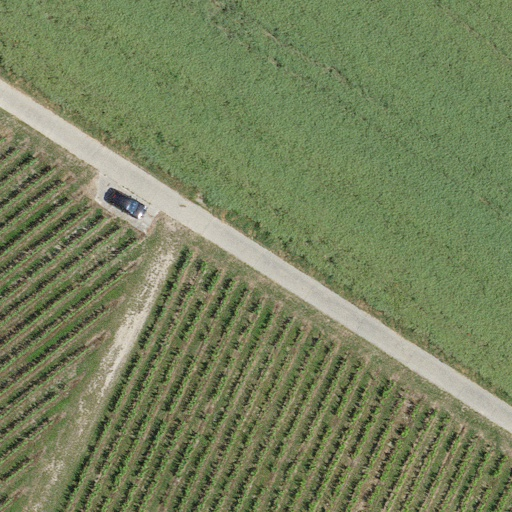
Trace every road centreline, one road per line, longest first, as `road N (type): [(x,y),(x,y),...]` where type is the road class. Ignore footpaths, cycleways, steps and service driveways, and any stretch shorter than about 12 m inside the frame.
road 1 (track): [(511,418),(0,88)]
road 2 (track): [(189,213),(42,511)]
